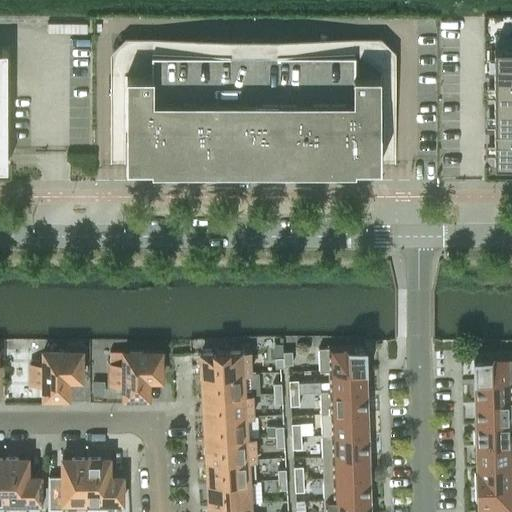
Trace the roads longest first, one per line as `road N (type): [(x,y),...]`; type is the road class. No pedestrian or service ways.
road 1 (tertiary): [(0,237),(418,236)]
road 2 (residential): [(418,236),(424,511)]
road 3 (residential): [(162,511),(155,427),(0,421)]
